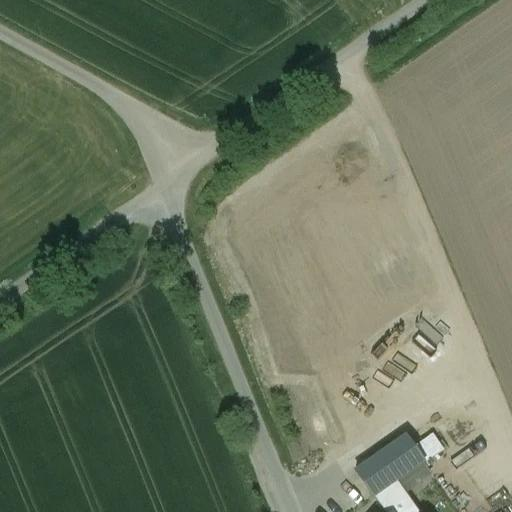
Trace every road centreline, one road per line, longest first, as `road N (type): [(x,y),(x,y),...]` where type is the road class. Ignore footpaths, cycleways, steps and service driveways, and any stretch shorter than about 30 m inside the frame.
road 1 (unclassified): [(165,187),(291,511)]
road 2 (unclassified): [(165,187),(441,0)]
road 3 (unclassified): [(0,35),(103,91),(134,121),(165,187)]
road 4 (unclassified): [(0,302),(165,187)]
